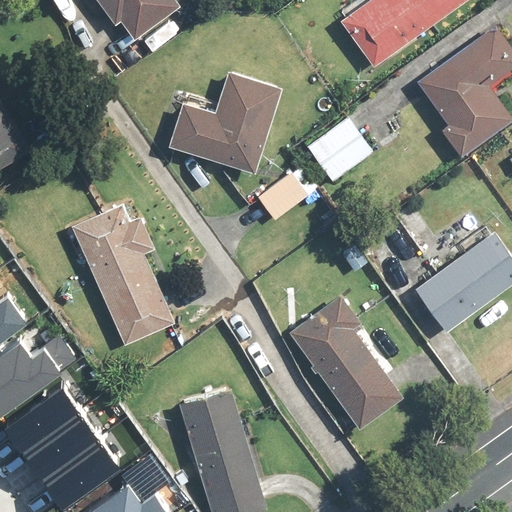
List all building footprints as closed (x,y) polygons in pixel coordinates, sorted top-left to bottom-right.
[(179,3),(176,0),(97,0),(114,22),(120,18),(133,36),(179,3)] [(364,0),(339,18),(372,63),(460,0),(364,0)] [(511,45),(495,21),(415,77),(446,121),(439,126),(459,155),(511,118),(511,114),(489,82),(511,65),(511,45)] [(167,143),(254,170),(280,84),(226,68),(213,109),(180,99),(167,143)] [(0,165),(30,148),(0,96),(0,165)] [(306,144),(331,178),(373,148),(347,114),(306,144)] [(257,195),(273,217),(307,192),(291,170),(257,195)] [(70,222),(123,342),(173,320),(142,251),(153,246),(138,212),(127,217),(120,200),(70,222)] [(511,281),(511,253),(474,201),(443,223),(462,250),(412,286),(444,330),(511,281)] [(0,331),(34,306),(15,282),(1,293),(0,292),(0,331)] [(339,290),(287,327),(311,361),(308,363),(314,371),(317,369),(358,426),(401,395),(351,325),(360,319),(339,290)] [(0,403),(72,350),(55,327),(41,338),(29,322),(0,344),(0,403)] [(90,397),(70,370),(5,417),(25,444),(90,397)] [(211,511),(239,511),(264,505),(230,386),(179,400),(211,511)] [(110,424),(90,397),(25,444),(45,471),(110,424)] [(130,451),(110,424),(45,471),(65,498),(130,451)] [(131,471),(75,511),(160,511),(174,502),(156,479),(144,488),(131,471)]
